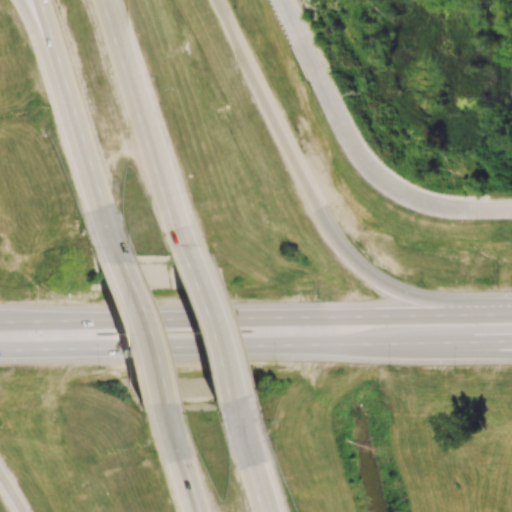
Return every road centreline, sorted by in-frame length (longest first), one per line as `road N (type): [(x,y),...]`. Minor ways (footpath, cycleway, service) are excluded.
road 1 (trunk): [(511,308),(0,320)]
road 2 (motorway): [(511,302),(434,301),(397,290),(360,265),(324,214),(218,0)]
road 3 (residential): [(511,210),(437,208),(382,178),(356,148),(281,0)]
road 4 (trunk): [(75,352),(405,345)]
road 5 (motorway): [(177,230),(104,0)]
road 6 (motorway): [(36,0),(103,228)]
road 7 (motorway): [(103,228),(163,414)]
road 8 (motorway): [(235,413),(177,230)]
